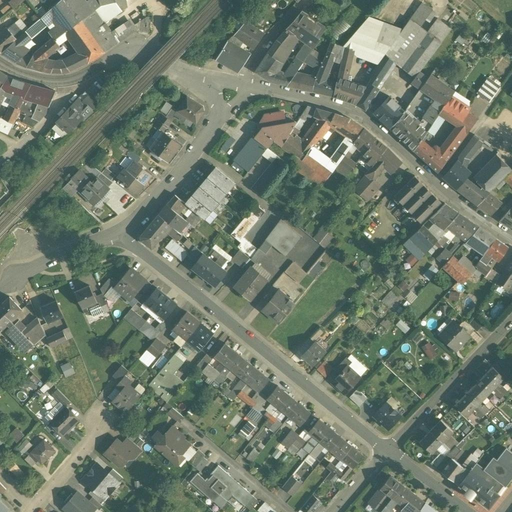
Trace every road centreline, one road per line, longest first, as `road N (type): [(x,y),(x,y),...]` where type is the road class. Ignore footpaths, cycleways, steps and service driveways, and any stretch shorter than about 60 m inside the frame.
road 1 (residential): [(120,235),(384,450)]
road 2 (residential): [(254,87),(354,113),(448,197),(511,239)]
road 3 (residential): [(511,317),(384,450)]
road 4 (residential): [(66,84),(136,45),(206,78)]
road 5 (residential): [(216,123),(120,235)]
road 6 (residential): [(120,235),(46,261),(0,291)]
road 7 (residential): [(285,511),(192,431)]
